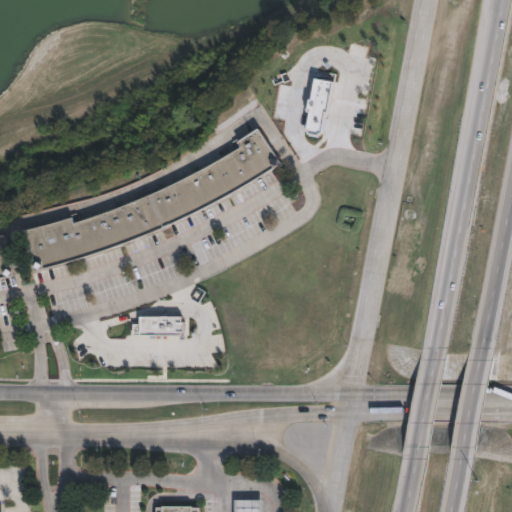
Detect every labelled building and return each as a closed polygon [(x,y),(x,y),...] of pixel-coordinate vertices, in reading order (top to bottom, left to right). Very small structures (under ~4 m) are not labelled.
[(313,78),(304,132),(322,136),(333,81),(313,78)] [(175,221),(152,231),(122,243),(89,255),(70,260),(34,271),(25,234),(23,230),(43,226),(70,217),(72,223),(104,213),(143,197),(176,182),(218,160),(240,146),(237,141),(257,128),(279,162),(265,172),(236,190),(205,206),(175,221)] [(0,237),(5,236),(15,277),(0,279),(0,237)] [(182,333),(182,335),(133,335),(133,325),(141,325),(141,317),(182,317),(182,322),(184,322),(184,333),(182,333)] [(233,511),(233,499),(260,499),(260,511),(233,511)]
